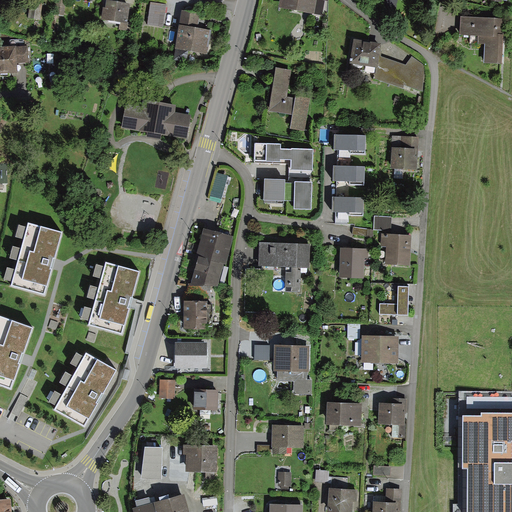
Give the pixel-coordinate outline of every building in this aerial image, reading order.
[(64,17),(66,0),(56,0),(54,15),(64,17)] [(280,0),(279,10),(314,16),(315,11),(325,12),(327,0),(280,0)] [(397,0),(385,0),(385,9),(396,10),(397,0)] [(131,6),(106,2),(105,9),(103,9),(101,22),(121,25),(120,30),(127,31),(131,6)] [(30,4),(28,19),(40,21),(42,6),(30,4)] [(166,6),(150,4),(148,26),(163,28),(166,6)] [(200,15),(181,12),(173,62),(186,64),(188,52),(207,55),(211,33),(198,31),(200,15)] [(505,20),(460,18),(459,37),(469,38),(469,44),(479,44),(479,46),(485,46),(484,65),(503,66),(505,20)] [(382,46),(354,41),(350,66),(352,66),(351,70),(365,73),(366,69),(376,71),(378,71),(379,68),(381,52),(382,46)] [(0,49),(0,76),(18,76),(17,65),(29,64),(28,47),(0,49)] [(382,52),(381,52),(379,68),(378,71),(376,71),(376,74),(374,74),(374,80),(423,96),(425,66),(412,57),(406,66),(381,58),(382,52)] [(291,72),(276,70),(269,112),(293,116),(291,130),(305,132),(310,100),(295,98),(295,99),(287,98),(291,72)] [(187,140),(191,117),(175,115),(176,107),(143,102),(141,109),(126,107),(122,129),(147,133),(162,136),(187,140)] [(162,136),(147,133),(146,139),(161,142),(162,136)] [(363,152),(367,152),(367,137),(335,136),(335,151),(338,151),(363,152)] [(404,172),(417,172),(419,138),(392,137),(390,171),(395,171),(404,172)] [(282,145),(255,144),(255,164),(282,165),(282,162),(291,162),(291,172),(314,172),(314,150),(292,149),(292,150),(282,150),(282,145)] [(363,152),(338,151),(337,167),(362,167),(363,152)] [(361,183),(365,183),(365,167),(362,167),(337,167),(334,167),(334,182),(337,182),(361,183)] [(404,172),(395,171),(394,179),(403,180),(404,172)] [(217,172),(208,200),(220,203),(228,176),(217,172)] [(286,180),(265,180),(265,200),(285,201),(286,180)] [(361,183),(337,182),(336,198),(360,198),(361,183)] [(312,211),(313,183),(295,183),(295,211),(312,211)] [(361,213),(364,213),(364,198),(360,198),(336,198),(332,198),(332,213),(335,213),(361,213)] [(361,224),(361,213),(335,213),(335,224),(361,224)] [(374,217),(374,230),(392,231),(392,217),(374,217)] [(45,296),(63,233),(29,223),(11,286),(45,296)] [(354,227),(353,235),(371,237),(372,229),(354,227)] [(233,239),(204,231),(196,259),(199,260),(191,285),(190,288),(211,288),(216,288),(224,266),(226,267),(233,239)] [(385,266),(411,267),(412,237),(382,235),(381,248),(387,248),(385,266)] [(285,293),(300,293),(300,269),(310,270),(310,246),(259,244),(258,268),(286,269),(285,293)] [(340,251),(340,280),(364,280),(364,260),(364,251),(340,251)] [(123,335),(140,272),(106,263),(89,326),(123,335)] [(211,300),(211,288),(190,288),(191,285),(188,285),(188,300),(211,300)] [(409,287),(398,287),(398,304),(380,303),(379,315),(398,315),(398,317),(409,317),(409,287)] [(184,304),(184,332),(207,332),(207,333),(213,333),(213,306),(208,306),(208,304),(184,304)] [(0,385),(11,390),(34,328),(0,315),(0,385)] [(59,323),(51,320),(48,328),(56,331),(59,323)] [(373,365),(398,365),(399,339),(362,338),(362,365),(364,365),(373,365)] [(174,345),(174,371),(207,370),(207,345),(174,345)] [(293,396),(312,396),(312,381),(307,381),(307,374),(309,374),(310,348),(274,347),(274,374),(277,374),(277,383),(293,383),(293,396)] [(85,427),(118,371),(86,353),(54,410),(85,427)] [(175,400),(176,381),(160,381),(160,399),(175,400)] [(511,511),(511,390),(460,390),(459,503),(453,503),(453,511),(511,511)] [(210,413),(218,413),(219,392),(194,391),(193,412),(200,412),(210,413)] [(21,394),(11,413),(18,417),(28,398),(21,394)] [(392,438),(405,439),(406,425),(405,425),(405,415),(407,415),(408,400),(392,399),(392,406),(378,405),(378,427),(392,428),(392,438)] [(327,428),(361,428),(362,405),(327,404),(327,428)] [(287,450),(305,450),(305,426),(273,426),(273,455),(287,455),(287,450)] [(218,475),(218,448),(183,447),(183,457),(186,457),(186,474),(206,474),(206,480),(215,480),(215,475),(218,475)] [(162,482),(163,450),(145,450),(141,481),(162,482)] [(373,476),(391,477),(391,468),(374,467),(373,476)] [(329,471),(316,470),(316,482),(329,482),(329,471)] [(278,484),(289,484),(289,471),(278,471),(278,484)] [(331,490),(329,490),(327,511),(351,511),(353,502),(357,502),(358,491),(348,490),(348,479),(332,478),(331,490)] [(373,511),(401,511),(403,490),(386,489),(386,497),(385,505),(375,504),(374,504),(373,511)] [(12,511),(11,493),(0,494),(0,511),(12,511)] [(385,505),(386,497),(376,496),(375,504),(385,505)] [(189,511),(185,497),(170,501),(160,504),(154,506),(155,511),(189,511)] [(155,511),(154,506),(151,506),(149,499),(135,503),(137,510),(132,511),(155,511)]
